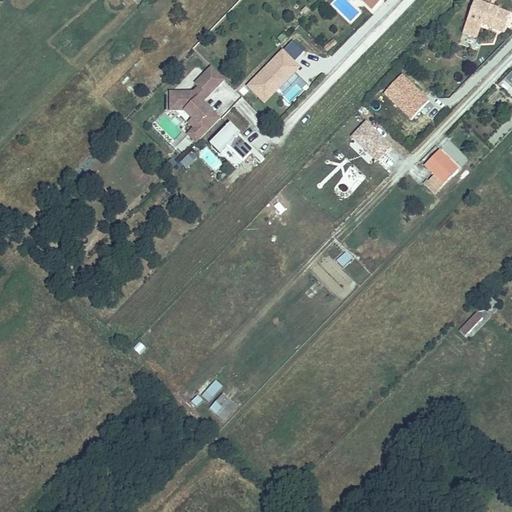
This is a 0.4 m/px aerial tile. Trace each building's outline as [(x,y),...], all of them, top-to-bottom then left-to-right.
[(362,0),(374,12),(386,0),(362,0)] [(502,31),(509,13),(472,0),(461,32),(475,37),(480,24),(502,31)] [(291,40),(283,48),(295,60),(303,51),(291,40)] [(280,92),(303,69),(281,48),(244,85),(264,104),(278,89),(280,92)] [(219,85),(206,72),(200,78),(213,91),(219,85)] [(118,82),(129,93),(139,83),(128,73),(118,82)] [(170,107),(178,115),(185,122),(194,131),(190,134),(187,132),(181,138),(189,147),(213,123),(192,102),(198,97),(202,101),(213,91),(200,78),(189,88),(193,92),(187,97),(171,96),(170,107)] [(229,85),(217,98),(229,109),(241,96),(229,85)] [(373,113),(386,93),(378,88),(365,108),(373,113)] [(170,107),(171,96),(165,96),(164,114),(178,115),(170,107)] [(373,166),(392,145),(365,121),(346,142),(373,166)] [(194,131),(185,122),(182,126),(187,132),(190,134),(194,131)] [(248,155),(223,131),(206,147),(216,157),(222,151),(237,166),(245,158),(248,155)] [(191,151),(179,163),(186,169),(197,157),(191,151)] [(438,151),(424,164),(432,172),(425,180),(434,189),(455,168),(438,151)] [(257,164),(248,155),(245,158),(255,167),(257,164)] [(168,186),(178,176),(173,170),(162,181),(168,186)] [(153,188),(158,182),(153,177),(147,183),(153,188)] [(333,233),(340,239),(345,232),(338,227),(333,233)] [(335,260),(341,268),(352,258),(346,251),(335,260)] [(467,337),(483,317),(475,311),(458,330),(467,337)] [(141,355),(146,347),(139,342),(133,350),(141,355)] [(213,379),(200,396),(208,402),(222,385),(213,379)] [(208,408),(222,422),(237,406),(223,392),(208,408)]
